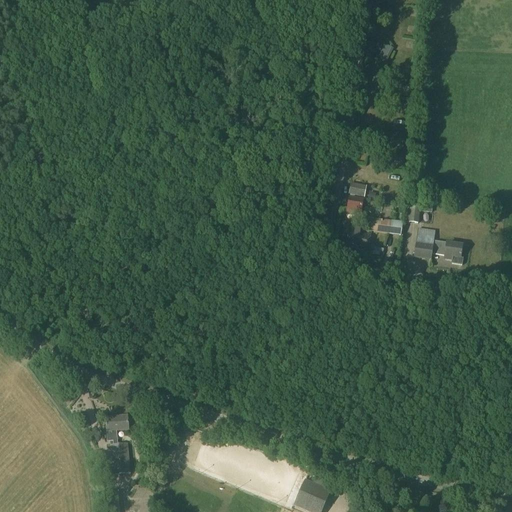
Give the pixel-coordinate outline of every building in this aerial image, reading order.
[(393,49),(385,45),(378,58),(386,62),(393,49)] [(367,187),(351,184),(348,195),(364,198),(367,187)] [(363,201),(349,198),(346,210),(360,213),(363,201)] [(420,204),(408,203),(406,223),(418,224),(420,204)] [(422,204),(421,212),(432,213),(433,205),(422,204)] [(401,224),(367,219),(367,223),(371,223),(370,232),(389,234),(389,236),(399,237),(401,224)] [(360,229),(354,229),(354,233),(347,232),(345,247),(368,251),(370,235),(359,234),(360,229)] [(435,232),(418,229),(416,244),(413,258),(431,261),(432,254),(444,256),(444,260),(452,261),(451,265),(462,266),(463,259),(460,259),(462,246),(446,244),(434,242),(435,232)] [(128,430),(127,416),(105,419),(107,432),(106,433),(107,443),(113,442),(113,446),(110,446),(113,476),(130,475),(128,444),(118,445),(116,431),(128,430)] [(322,511),(331,492),(305,481),(293,507),(304,511),(322,511)] [(119,511),(118,491),(106,492),(106,511),(119,511)]
